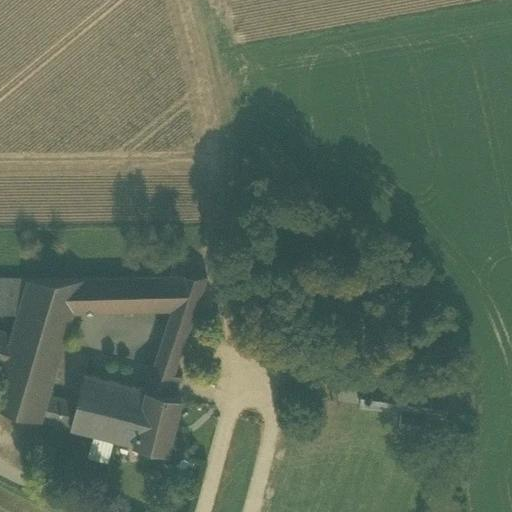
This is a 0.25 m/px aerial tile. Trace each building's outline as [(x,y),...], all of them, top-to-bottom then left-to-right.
[(11,334),(7,348),(1,368),(0,371),(0,406),(41,420),(49,394),(73,312),(172,309),(166,327),(187,333),(206,275),(204,275),(27,279),(0,278),(0,311),(18,312),(11,334)] [(182,348),(187,333),(166,327),(161,342),(182,348)] [(11,334),(0,330),(0,346),(7,348),(11,334)] [(173,373),(182,348),(161,342),(146,389),(174,396),(180,375),(173,373)] [(70,427),(168,452),(181,398),(174,396),(146,389),(83,373),(77,401),(70,427)] [(399,425),(420,428),(427,423),(428,414),(445,416),(449,393),(363,381),(359,405),(401,410),(399,425)] [(77,401),(49,394),(41,420),(70,427),(77,401)]
